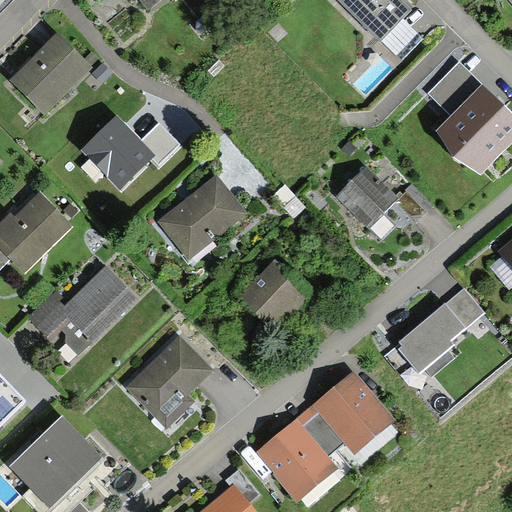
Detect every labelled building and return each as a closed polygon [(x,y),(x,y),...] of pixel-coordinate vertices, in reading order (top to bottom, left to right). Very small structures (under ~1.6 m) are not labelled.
[(158,0),(140,0),(148,9),(158,0)] [(412,11),(400,0),(337,0),(402,62),(424,39),(404,19),(412,11)] [(13,81),(46,113),(91,68),(58,35),(13,81)] [(112,72),(103,64),(93,73),(102,82),(112,72)] [(430,94),(452,115),(481,85),(459,64),(430,94)] [(511,142),(511,114),(481,85),(452,115),(437,131),(481,174),(511,142)] [(127,126),(117,116),(81,151),(121,192),(153,160),(156,156),(141,140),(127,126)] [(161,122),(141,140),(156,156),(153,160),(158,165),(180,144),(161,122)] [(365,166),(336,197),(381,240),(397,224),(384,212),(395,201),(399,197),(365,166)] [(214,175),(158,222),(189,259),(245,213),(214,175)] [(411,185),(395,201),(417,223),(433,207),(411,185)] [(63,229),(35,202),(0,237),(0,270),(7,264),(18,274),(63,229)] [(511,240),(499,251),(511,265),(511,240)] [(275,258),(238,303),(277,335),(313,289),(275,258)] [(135,300),(105,268),(66,306),(58,297),(35,319),(50,335),(56,329),(79,353),(135,300)] [(464,289),(396,346),(419,374),(455,344),(451,339),(483,312),(464,289)] [(180,334),(126,386),(168,429),(196,402),(189,395),(215,370),(180,334)] [(393,420),(355,373),(307,412),(338,450),(346,444),(353,452),(393,420)] [(0,423),(22,401),(0,379),(0,423)] [(307,412),(257,453),(298,502),(339,467),(330,456),(338,450),(307,412)] [(102,460),(62,418),(9,467),(50,509),(102,460)] [(260,495),(240,470),(226,481),(232,489),(201,511),(256,511),(249,503),(260,495)]
